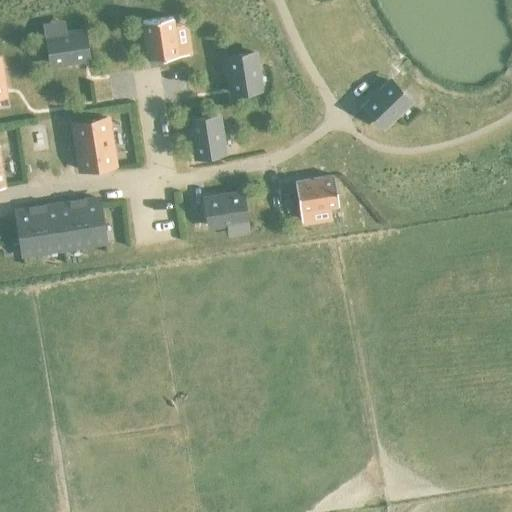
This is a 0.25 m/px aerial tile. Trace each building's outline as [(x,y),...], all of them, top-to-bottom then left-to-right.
[(177,48),(172,18),(142,23),(149,62),(189,56),(188,47),(177,48)] [(88,59),(84,32),(47,38),(51,65),(88,59)] [(260,88),(254,51),(227,56),(232,92),(260,88)] [(389,80),(363,106),(382,125),(408,100),(389,80)] [(223,152),(217,115),(190,119),(196,156),(223,152)] [(115,166),(107,120),(73,125),(80,171),(115,166)] [(339,210),(335,180),(295,186),(302,228),(314,226),(312,214),(339,210)] [(247,224),(242,197),(205,203),(210,230),(247,224)] [(103,242),(96,199),(76,202),(82,246),(103,242)] [(82,246),(76,202),(55,205),(62,249),(82,246)] [(62,249),(55,205),(35,208),(42,252),(62,249)] [(42,252),(35,208),(15,212),(22,255),(42,252)]
